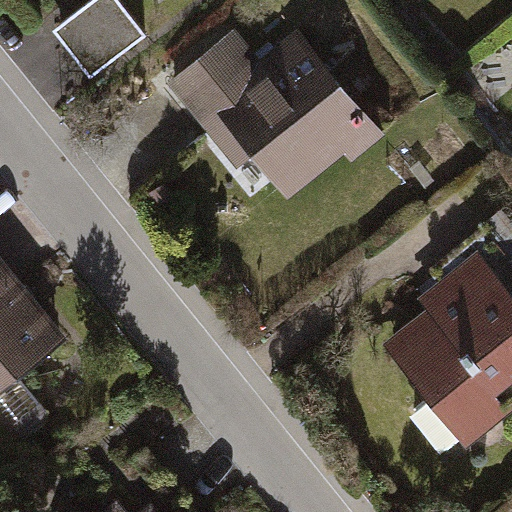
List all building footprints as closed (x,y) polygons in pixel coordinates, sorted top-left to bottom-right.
[(128,0),(88,0),(53,26),(92,77),(152,32),(128,0)] [(235,21),(166,78),(239,167),(257,152),(290,192),(346,147),(354,157),(388,129),(301,23),(262,54),(235,21)] [(425,304),(380,341),(465,443),(511,404),(511,259),(481,222),(428,266),(436,276),(416,293),(425,304)] [(0,387),(69,333),(0,247),(0,387)] [(134,508),(119,490),(93,511),(167,511),(152,493),(134,508)]
